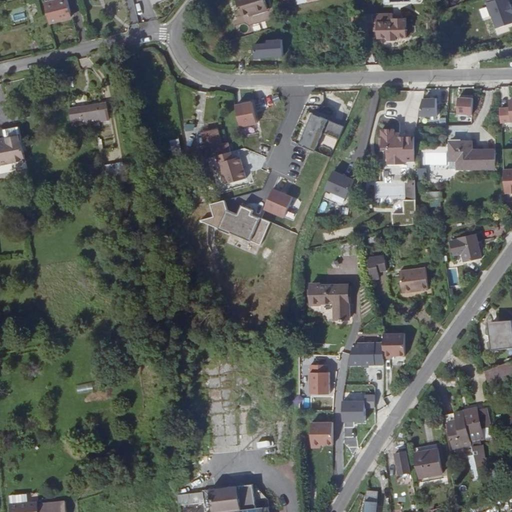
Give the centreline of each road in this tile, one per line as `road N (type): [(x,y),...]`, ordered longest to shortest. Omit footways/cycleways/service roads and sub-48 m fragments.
road 1 (residential): [(336,511),(511,246)]
road 2 (residential): [(511,72),(300,77)]
road 3 (residential): [(0,69),(166,34)]
road 4 (residential): [(300,77),(191,71),(166,34)]
